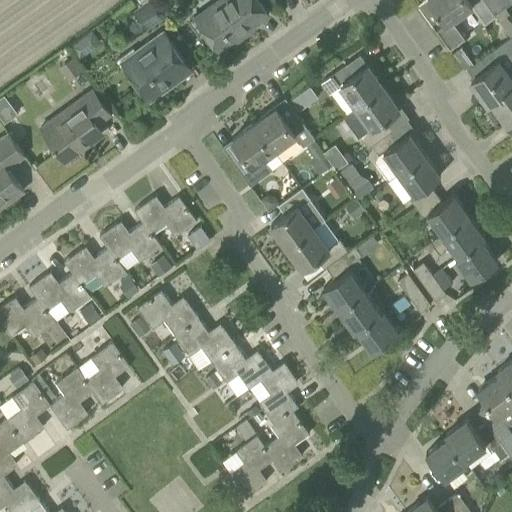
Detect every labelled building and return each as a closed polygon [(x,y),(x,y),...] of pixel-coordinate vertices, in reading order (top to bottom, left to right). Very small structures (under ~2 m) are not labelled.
[(146,30),(167,15),(155,0),(146,0),(133,10),(146,30)] [(259,0),(217,0),(195,16),(219,49),(269,13),(259,0)] [(450,49),(461,41),(470,34),(457,15),(471,6),(484,24),(496,16),(484,0),(429,0),(442,18),(433,24),(450,49)] [(511,0),(484,0),(496,16),(511,36),(511,35),(511,23),(506,16),(510,13),(505,7),(511,1),(511,0)] [(70,46),(79,58),(101,41),(92,29),(70,46)] [(163,31),(122,61),(150,99),(191,69),(163,31)] [(467,68),(474,78),(471,80),(487,103),(491,100),(511,84),(511,35),(511,36),(473,63),(467,68)] [(465,70),(467,68),(473,63),(461,47),(453,53),(465,70)] [(68,80),(84,69),(74,56),(59,67),(68,80)] [(368,64),(353,75),(351,72),(345,64),(321,82),(329,93),(332,92),(347,112),(357,105),(383,86),(368,64)] [(511,84),(491,100),(507,123),(511,119),(511,84)] [(393,128),(385,118),(399,108),(383,86),(357,105),(345,114),(360,135),(368,146),(371,144),(391,130),(393,128)] [(110,113),(93,89),(75,103),(79,109),(46,134),(65,160),(80,150),(78,147),(102,130),(97,123),(110,113)] [(297,95),(290,100),(298,111),(305,106),(297,95)] [(295,135),(303,146),(315,137),(298,113),(287,120),(277,106),(254,122),(274,150),(295,135)] [(250,185),(273,169),(264,157),(274,150),(254,122),(232,138),(238,146),(227,153),(250,185)] [(399,172),(425,153),(409,131),(398,140),(391,130),(371,144),(379,154),(375,161),(388,179),(399,171),(399,172)] [(0,201),(3,205),(24,190),(7,167),(24,155),(8,132),(0,137),(0,201)] [(317,158),(316,165),(321,172),(333,164),(324,152),(317,158)] [(409,197),(416,206),(436,192),(429,183),(441,175),(425,153),(399,172),(415,193),(409,197)] [(352,188),(359,197),(374,186),(367,177),(352,188)] [(287,246),(314,226),(326,217),(303,185),(278,203),(286,213),(271,224),(287,246)] [(444,233),(469,215),(453,193),(442,201),(436,192),(416,206),(423,216),(428,212),(444,233)] [(143,220),(136,225),(154,250),(161,244),(153,232),(167,222),(176,234),(197,219),(179,194),(162,207),(153,195),(135,209),(143,220)] [(267,194),(260,199),(262,201),(268,210),(278,202),(274,196),(267,194)] [(365,209),(357,198),(346,206),(353,217),(365,209)] [(459,254),(456,256),(456,257),(482,239),(485,237),(469,215),(444,233),(459,254)] [(108,246),(101,251),(118,275),(126,269),(118,257),(131,247),(140,259),(154,250),(136,225),(126,232),(118,221),(100,234),(108,246)] [(202,226),(191,234),(199,245),(210,237),(202,226)] [(324,267),(325,266),(349,249),(340,238),(329,246),(314,226),(287,246),(302,268),(317,257),(324,267)] [(482,239),(456,257),(472,279),(498,260),(482,239)] [(350,267),(359,261),(361,259),(359,256),(362,254),(355,245),(349,249),(325,266),(335,279),(323,287),(339,309),(366,290),(350,267)] [(96,272),(105,285),(118,275),(101,251),(91,258),(83,246),(64,259),(73,271),(66,276),(83,300),(91,295),(82,283),(96,272)] [(164,254),(150,264),(158,275),(172,265),(164,254)] [(423,261),(413,268),(422,282),(433,274),(423,261)] [(37,296),(31,301),(48,325),(55,320),(47,308),(61,298),(70,310),(83,300),(66,276),(56,283),(48,271),(29,285),(37,296)] [(408,272),(397,279),(407,293),(418,285),(408,272)] [(433,274),(422,282),(436,300),(446,293),(433,274)] [(123,283),(119,286),(127,297),(139,289),(131,277),(130,278),(129,275),(121,281),(123,283)] [(407,293),(421,311),(431,304),(418,285),(407,293)] [(173,331),(197,313),(186,297),(174,306),(161,288),(137,306),(150,325),(162,316),(173,331)] [(366,290),(339,309),(355,330),(358,328),(384,310),(383,309),(381,311),(366,290)] [(48,325),(31,301),(21,308),(12,297),(0,305),(0,318),(12,335),(26,323),(34,335),(48,325)] [(91,303),(80,310),(90,324),(100,316),(91,303)] [(384,310),(358,328),(373,350),(399,331),(384,310)] [(197,313),(173,331),(188,351),(200,343),(211,357),(234,340),(223,324),(211,332),(197,313)] [(140,315),(130,322),(138,333),(148,325),(140,315)] [(85,378),(94,390),(102,402),(121,388),(113,377),(130,364),(112,340),(94,353),(102,365),(86,377),(85,378)] [(237,369),(249,385),(250,387),(262,378),(261,377),(272,368),(260,351),(248,359),(234,340),(211,357),(225,378),(237,369)] [(175,342),(163,350),(170,360),(182,352),(175,342)] [(511,358),(497,370),(499,373),(511,390),(511,358)] [(261,377),(262,378),(274,394),(262,403),(275,421),(293,409),(298,405),(286,387),(297,379),(284,360),(272,368),(261,377)] [(16,365),(5,375),(16,387),(27,377),(16,365)] [(77,365),(76,366),(58,379),(67,391),(51,403),(50,403),(50,404),(67,427),(86,414),(77,402),(94,390),(85,378),(86,377),(77,365)] [(215,371),(205,377),(212,388),(222,381),(221,379),(215,371)] [(478,410),(486,421),(508,454),(509,453),(511,457),(511,433),(506,425),(511,420),(511,390),(499,373),(478,388),(489,403),(478,410)] [(34,416),(50,404),(50,403),(51,403),(33,379),(15,392),(23,404),(6,416),(24,441),(42,428),(34,416)] [(254,402),(245,409),(249,415),(259,408),(254,402)] [(264,445),(273,458),(282,470),(301,457),(292,445),(310,432),(293,409),(275,421),(283,432),(265,445),(264,445)] [(260,410),(250,418),(260,430),(270,423),(260,410)] [(24,441),(6,416),(0,420),(0,475),(4,473),(15,465),(7,453),(24,441)] [(508,454),(486,421),(475,429),(467,418),(445,434),(447,436),(466,463),(467,462),(465,459),(486,444),(489,448),(491,447),(500,460),(508,454)] [(243,425),(233,432),(239,442),(249,436),(243,425)] [(264,445),(265,445),(256,433),(238,446),(246,458),(229,471),(247,495),(265,482),(257,470),(273,458),(264,445)] [(466,463),(447,436),(426,452),(445,478),(466,463)] [(0,475),(0,503),(4,500),(12,511),(19,511),(39,498),(28,481),(16,490),(4,473),(0,475)] [(471,511),(457,492),(447,500),(455,511),(471,511)] [(406,511),(455,511),(447,500),(436,507),(428,495),(406,511)] [(49,511),(39,498),(19,511),(67,511),(65,508),(59,511),(49,511)]
